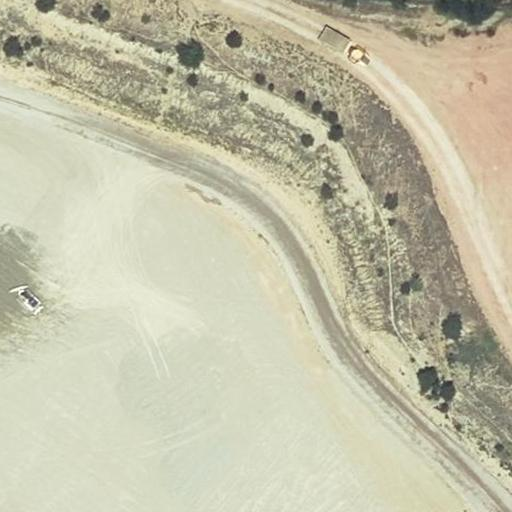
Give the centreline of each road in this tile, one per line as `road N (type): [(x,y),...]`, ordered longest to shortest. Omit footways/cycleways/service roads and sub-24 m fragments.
road 1 (track): [(0,100),(164,166),(245,219),(376,385),(507,511)]
road 2 (track): [(239,0),(452,84),(511,70)]
road 3 (track): [(511,340),(474,282),(452,169),(452,84)]
